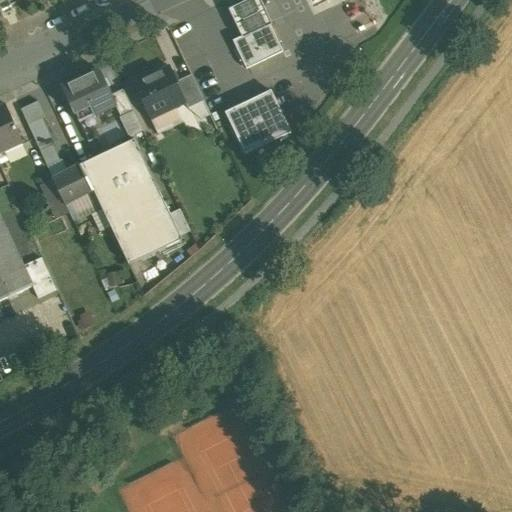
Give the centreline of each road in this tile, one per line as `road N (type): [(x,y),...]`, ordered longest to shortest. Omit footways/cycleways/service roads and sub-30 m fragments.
road 1 (secondary): [(0,419),(118,352),(205,286),(317,171),(451,0)]
road 2 (tertiary): [(153,0),(0,71)]
